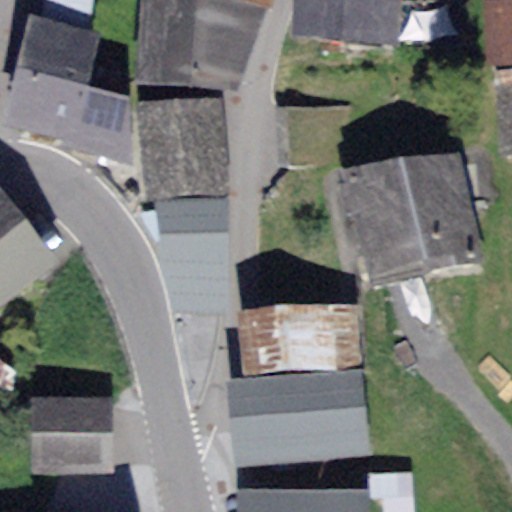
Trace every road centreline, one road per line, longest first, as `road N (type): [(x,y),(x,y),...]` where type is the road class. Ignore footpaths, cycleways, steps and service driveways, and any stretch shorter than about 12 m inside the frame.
road 1 (residential): [(287,0),(249,119),(234,341),(209,439),(176,506)]
road 2 (tertiary): [(0,153),(9,145),(54,177),(106,231),(176,506)]
